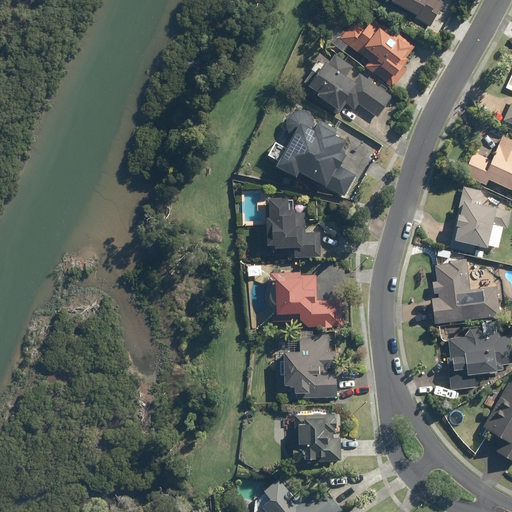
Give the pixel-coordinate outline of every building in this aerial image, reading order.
[(390,0),(389,3),(431,27),(444,3),(438,0),(390,0)] [(339,39),(369,62),(365,67),(392,88),(396,83),(406,70),(403,68),(409,60),(406,58),(415,47),(394,31),(391,35),(368,17),(361,25),(366,29),(364,31),(353,22),(339,39)] [(315,96),(340,111),(344,103),(354,110),(357,104),(378,117),(392,93),(334,57),(328,67),(317,60),(304,81),(305,82),(304,85),(317,93),(315,96)] [(511,93),(510,93),(502,121),(511,124),(511,93)] [(318,120),(315,125),(315,123),(315,122),(314,120),(313,119),(313,117),(312,116),(311,114),(309,113),(308,112),(306,112),(305,111),(303,111),(302,110),(300,110),(298,111),(297,111),(295,112),(293,112),(292,113),(291,114),(290,116),(289,117),(288,119),(287,120),(287,122),(287,123),(287,125),(287,127),(287,128),(288,130),(288,132),(289,133),(290,134),(292,135),(285,149),(275,143),(267,157),(277,162),(274,167),(295,178),(298,172),(344,196),(357,173),(340,164),(345,154),(340,151),(346,141),(336,136),(339,131),(318,120)] [(483,155),(473,151),(463,177),(485,187),(488,181),(511,192),(511,138),(493,129),(491,133),(493,134),(483,155)] [(452,243),(487,248),(487,246),(499,248),(501,231),(507,232),(511,208),(496,206),(497,195),(460,190),(452,243)] [(299,256),(320,257),(321,231),(307,230),(307,214),(297,214),(297,211),(289,211),(289,199),(266,198),(264,248),(300,250),(299,256)] [(437,298),(430,298),(432,323),(499,316),(496,286),(470,288),(467,259),(449,261),(449,264),(433,266),(435,281),(431,282),(432,295),(437,294),(437,298)] [(297,316),(303,326),(308,327),(340,328),(341,298),(319,298),(319,273),(272,272),(272,315),(297,316)] [(483,327),(464,328),(465,336),(448,337),(449,390),(474,389),(474,379),(484,379),(484,374),(497,374),(497,368),(511,367),(511,339),(505,340),(505,333),(499,333),(499,322),(483,322),(483,327)] [(337,351),(328,351),(328,338),(300,338),(300,351),(279,351),(279,383),(290,383),(290,397),(337,397),(337,372),(328,372),(328,368),(337,368),(337,351)] [(511,379),(510,383),(508,382),(481,428),(504,441),(497,454),(511,462),(511,379)] [(336,431),(337,417),(293,414),(292,429),(295,429),(294,444),(299,445),(299,454),(301,455),(301,457),(315,458),(315,456),(324,456),(324,459),(341,460),(342,438),(332,438),(332,431),(336,431)] [(326,501),(296,502),(279,477),(260,489),(254,511),(346,511),(343,507),(336,495),(326,501)]
